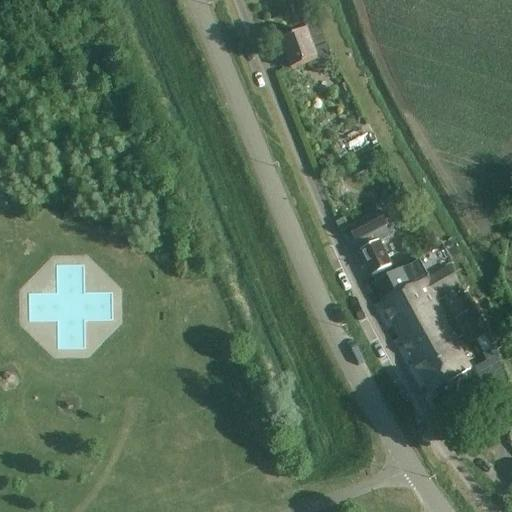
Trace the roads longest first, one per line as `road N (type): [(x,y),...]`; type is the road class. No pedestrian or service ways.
road 1 (residential): [(491,511),(379,336),(235,0)]
road 2 (tertiary): [(443,511),(360,386),(323,312),(195,0)]
